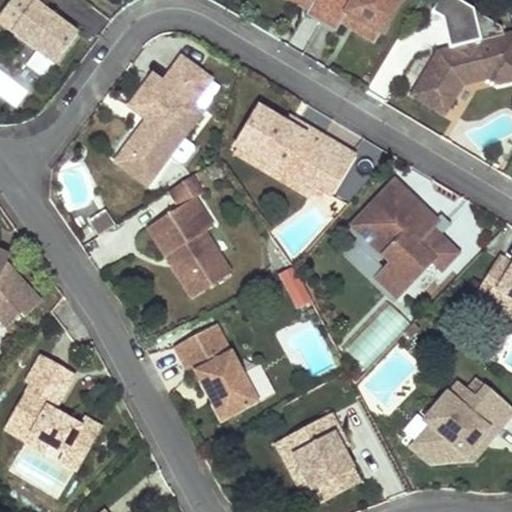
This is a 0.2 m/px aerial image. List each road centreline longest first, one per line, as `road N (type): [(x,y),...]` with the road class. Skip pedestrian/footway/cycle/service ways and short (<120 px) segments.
road 1 (residential): [(511,197),(190,4),(128,14),(5,155)]
road 2 (residential): [(215,511),(5,155)]
